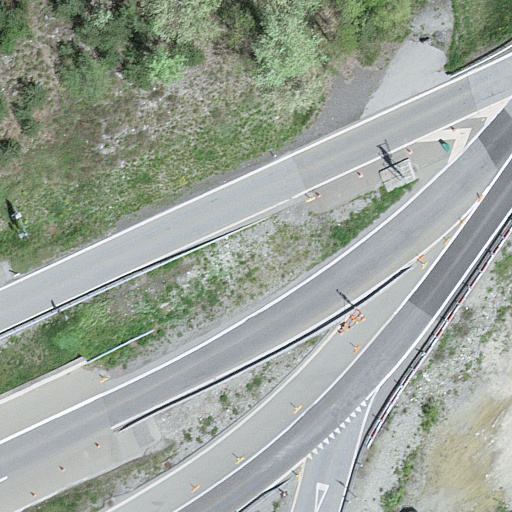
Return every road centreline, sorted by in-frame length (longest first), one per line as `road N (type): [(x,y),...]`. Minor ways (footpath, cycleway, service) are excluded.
road 1 (primary): [(511,74),(0,312)]
road 2 (motorway): [(511,130),(419,224),(342,284),(80,435)]
road 3 (motorway): [(511,236),(80,435)]
road 4 (motorway): [(214,492),(511,381)]
road 5 (primary): [(355,381),(427,299),(511,178)]
road 6 (motorway): [(318,503),(511,407)]
road 7 (motorway): [(214,492),(281,448),(355,381)]
road 8 (primary): [(318,503),(355,381)]
